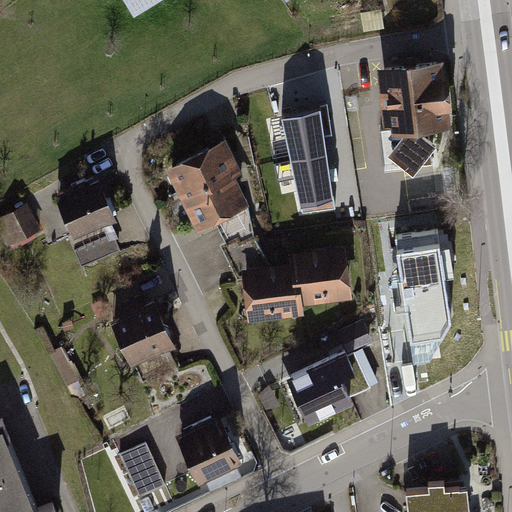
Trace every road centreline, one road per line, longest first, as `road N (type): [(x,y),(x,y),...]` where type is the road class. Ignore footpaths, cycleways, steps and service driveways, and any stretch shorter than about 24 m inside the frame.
road 1 (residential): [(489,33),(272,68),(144,142),(137,190),(286,488)]
road 2 (residential): [(286,488),(468,398),(511,393)]
road 3 (tertiary): [(489,33),(511,227)]
